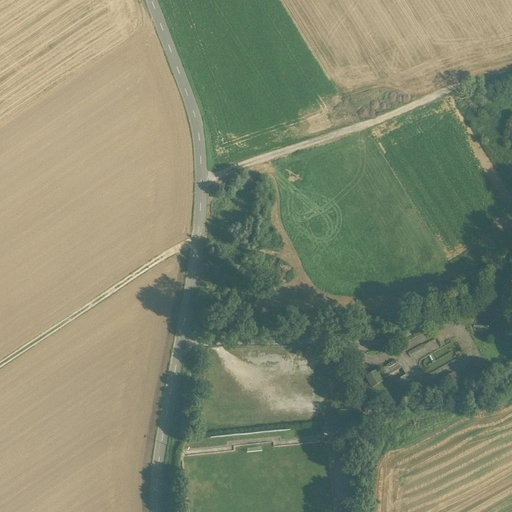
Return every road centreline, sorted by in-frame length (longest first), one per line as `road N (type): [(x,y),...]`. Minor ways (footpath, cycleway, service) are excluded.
road 1 (tertiary): [(151,0),(200,150),(198,236),(157,511)]
road 2 (track): [(511,73),(200,183)]
road 3 (track): [(0,365),(161,257),(196,247)]
